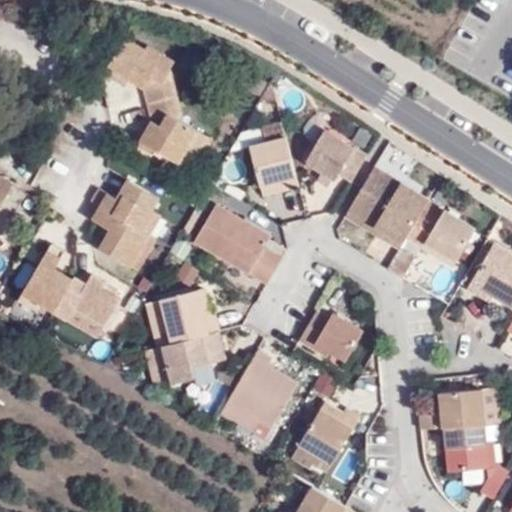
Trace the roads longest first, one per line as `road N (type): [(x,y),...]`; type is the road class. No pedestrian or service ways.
road 1 (residential): [(272,316),(314,241),(394,288),(414,488)]
road 2 (tertiary): [(511,179),(301,47),(198,0)]
